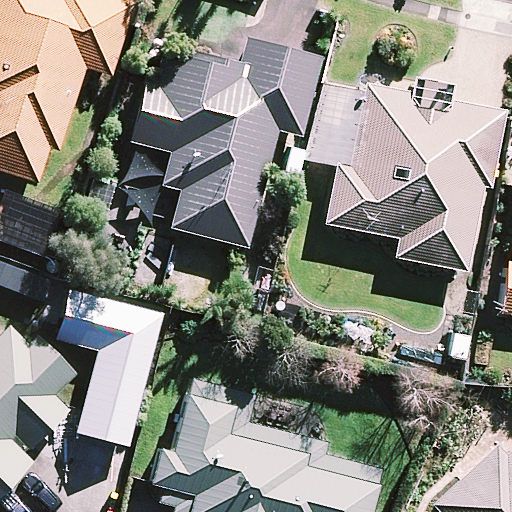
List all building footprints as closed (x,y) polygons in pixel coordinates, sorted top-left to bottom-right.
[(1,0),(0,5),(0,172),(45,187),(56,153),(65,156),(92,72),(116,80),(140,7),(119,0),(1,0)] [(176,232),(253,252),(284,135),(307,141),(328,61),(253,41),(247,66),(200,54),(198,62),(169,54),(161,84),(150,81),(133,145),(175,156),(167,189),(186,194),(176,232)] [(400,262),(472,276),(488,190),(496,192),(511,115),(456,104),(459,89),(419,82),(416,97),(370,88),(354,171),(340,168),(329,229),(404,243),(400,262)] [(56,215),(5,195),(0,207),(0,239),(39,255),(56,215)] [(0,503),(39,465),(18,444),(22,440),(36,453),(75,414),(62,400),(83,379),(44,339),(34,349),(15,331),(0,346),(0,503)] [(380,511),(386,488),(313,469),(316,456),(235,436),(242,410),(193,397),(179,454),(164,451),(155,486),(170,490),(166,505),(180,509),(178,511),(380,511)] [(511,511),(511,455),(504,447),(438,508),(441,511),(511,511)]
